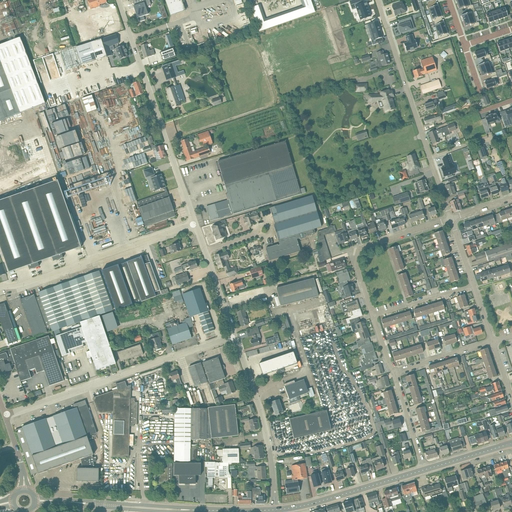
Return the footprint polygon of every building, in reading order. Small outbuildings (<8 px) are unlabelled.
[(87,0),(90,9),(95,8),(100,6),(99,5),(107,2),(105,0),(87,0)] [(136,5),(133,6),(137,18),(138,18),(139,22),(145,20),(143,16),(148,14),(145,7),(151,5),(151,3),(149,0),(135,0),(136,1),(135,1),(136,5)] [(165,0),(170,16),(185,11),(181,0),(165,0)] [(362,0),(351,0),(350,1),(354,10),(358,8),(362,20),(372,16),(367,2),(364,3),(362,0)] [(469,0),(468,0),(457,4),(459,9),(467,6),(468,10),(473,8),(472,5),(471,6),(469,0)] [(436,2),(427,6),(430,14),(440,10),(438,5),(437,5),(436,2)] [(395,7),(392,8),(395,17),(406,13),(403,3),(394,6),(395,7)] [(469,13),(462,16),(463,21),(475,17),(473,11),(474,11),(473,8),(468,10),(469,13)] [(440,10),(430,14),(433,22),(434,22),(442,19),(441,16),(442,16),(440,10)] [(102,12),(90,16),(92,22),(96,21),(98,29),(103,27),(104,30),(108,28),(107,26),(114,23),(111,15),(103,18),(102,12)] [(490,12),(486,13),(489,23),(494,21),(491,13),(490,12)] [(400,25),(398,26),(400,33),(412,30),(409,22),(412,22),(412,21),(411,17),(399,21),(400,25)] [(475,17),(463,21),(465,27),(473,24),(474,27),(479,25),(478,23),(475,17)] [(442,19),(434,22),(437,30),(446,28),(444,22),(443,22),(442,19)] [(378,21),(370,24),(375,37),(371,39),(373,45),(378,43),(377,39),(381,38),(378,29),(380,28),(380,29),(378,21)] [(446,28),(435,31),(438,40),(448,36),(447,34),(448,33),(446,28)] [(81,65),(97,60),(112,55),(109,46),(119,43),(116,34),(91,42),(75,48),(81,65)] [(407,43),(404,44),(406,51),(410,50),(411,51),(414,50),(413,49),(417,48),(415,40),(414,41),(412,35),(405,37),(407,43)] [(0,120),(45,103),(20,38),(0,45),(0,120)] [(445,42),(436,45),(438,50),(441,49),(441,50),(450,47),(448,41),(445,42)] [(149,51),(147,44),(141,46),(145,58),(155,55),(153,49),(149,51)] [(123,46),(116,49),(120,59),(128,56),(123,46)] [(174,48),(160,53),(163,61),(165,60),(176,57),(174,48)] [(486,49),(474,53),(476,59),(484,57),(485,60),(490,58),(489,55),(488,55),(486,49)] [(376,53),(379,61),(381,60),(383,66),(390,64),(387,54),(383,55),(382,51),(376,53)] [(433,57),(425,59),(421,61),(423,69),(420,70),(420,69),(413,71),(415,79),(422,76),(422,75),(425,74),(437,71),(433,57)] [(486,63),(478,66),(480,71),(491,67),(489,62),(491,61),(490,58),(485,60),(486,63)] [(167,81),(175,78),(177,77),(175,74),(172,63),(167,65),(163,66),(167,81)] [(491,67),(480,71),(482,76),(490,74),(491,77),(496,75),(495,72),(493,73),(491,67)] [(492,80),(484,83),(486,89),(499,85),(496,79),(497,78),(496,75),(491,77),(492,80)] [(420,86),(423,94),(441,87),(439,80),(420,86)] [(139,81),(134,83),(133,83),(136,91),(135,92),(137,96),(143,93),(139,81)] [(166,89),(173,108),(180,106),(179,102),(184,100),(179,85),(166,89)] [(389,90),(384,92),(380,93),(381,94),(368,95),(369,102),(372,102),(375,102),(375,101),(381,101),(381,100),(382,100),(385,107),(384,107),(385,112),(395,109),(391,98),(393,97),(391,91),(389,92),(389,90)] [(436,100),(429,103),(424,104),(426,108),(425,108),(425,110),(426,110),(427,111),(435,108),(437,107),(436,105),(437,105),(436,100)] [(447,107),(439,110),(441,114),(453,109),(457,107),(456,104),(460,102),(456,104),(452,105),(450,106),(447,107)] [(505,112),(500,114),(505,127),(511,124),(510,119),(511,118),(511,108),(505,111),(505,112)] [(485,119),(481,120),(486,133),(490,131),(489,129),(491,128),(490,124),(500,121),(499,117),(498,117),(496,113),(492,115),(492,114),(489,115),(489,116),(485,117),(485,119)] [(439,114),(428,118),(424,119),(425,124),(429,123),(430,124),(434,122),(441,120),(439,114)] [(453,123),(447,126),(449,132),(450,132),(456,130),(453,123)] [(435,130),(429,133),(433,144),(438,142),(439,142),(438,138),(437,134),(441,133),(443,137),(450,134),(450,132),(449,132),(447,126),(435,130)] [(212,129),(208,131),(190,137),(191,140),(198,137),(201,147),(212,144),(209,134),(213,133),(212,129)] [(366,130),(355,134),(358,141),(368,138),(366,130)] [(184,149),(183,150),(184,150),(186,155),(185,155),(186,158),(187,157),(188,161),(187,161),(194,159),(194,158),(210,153),(208,147),(192,152),(188,139),(181,141),(184,149)] [(227,200),(206,207),(210,221),(215,220),(277,201),(306,193),(304,188),(300,190),(285,141),(218,161),(227,193),(229,200),(227,200)] [(156,145),(146,149),(128,155),(133,168),(135,168),(133,162),(132,157),(144,152),(144,153),(151,151),(151,150),(153,150),(157,161),(162,159),(161,158),(166,157),(162,145),(157,147),(156,145)] [(484,145),(477,148),(481,160),(488,157),(484,145)] [(411,168),(410,169),(410,171),(420,168),(418,162),(417,162),(414,154),(407,157),(409,164),(410,164),(411,168)] [(445,167),(441,168),(444,176),(447,175),(448,178),(452,176),(452,174),(455,172),(452,164),(449,156),(442,159),(445,167)] [(42,159),(0,177),(0,192),(47,171),(42,159)] [(499,186),(500,188),(501,192),(508,190),(506,184),(505,180),(507,180),(506,176),(504,169),(501,161),(495,163),(497,169),(499,168),(502,174),(502,175),(503,177),(504,178),(501,179),(501,181),(498,182),(499,186)] [(154,177),(153,175),(154,174),(152,168),(144,171),(146,177),(150,176),(153,184),(150,185),(151,190),(155,189),(156,191),(165,187),(161,175),(154,177)] [(449,185),(445,186),(448,196),(456,193),(453,184),(452,182),(456,181),(455,177),(447,180),(449,185)] [(481,199),(489,196),(487,190),(490,189),(488,186),(486,177),(482,178),(484,184),(477,186),(481,199)] [(418,183),(415,184),(417,189),(419,189),(421,192),(428,190),(425,180),(417,182),(418,183)] [(58,181),(0,200),(0,246),(9,272),(28,266),(29,269),(39,266),(38,262),(52,257),(53,261),(63,258),(62,254),(81,247),(58,181)] [(492,185),(488,186),(490,189),(492,195),(498,193),(495,182),(491,184),(492,185)] [(398,196),(400,203),(410,200),(407,193),(398,196)] [(312,196),(271,208),(281,244),(266,250),(270,262),(299,253),(296,241),(315,235),(313,229),(321,226),(312,196)] [(176,218),(174,212),(173,212),(168,198),(121,214),(128,234),(153,225),(153,226),(176,218)] [(450,202),(454,212),(461,210),(458,199),(450,202)] [(426,206),(428,211),(430,216),(436,214),(434,207),(431,209),(430,205),(426,206)] [(417,211),(414,212),(417,220),(424,218),(422,211),(418,213),(417,211)] [(496,215),(499,223),(502,222),(502,221),(507,219),(505,211),(499,213),(499,214),(496,215)] [(409,216),(409,218),(411,222),(417,220),(414,212),(411,213),(412,215),(409,216)] [(260,218),(258,213),(250,215),(250,214),(249,214),(250,215),(245,217),(246,220),(245,221),(244,222),(244,223),(244,224),(245,224),(245,225),(246,225),(247,225),(248,228),(251,227),(250,225),(253,224),(252,221),(260,218)] [(373,222),(366,225),(367,227),(369,234),(376,232),(373,222),(376,221),(375,219),(373,213),(370,215),(373,222)] [(492,215),(486,217),(490,226),(492,226),(492,224),(495,223),(495,225),(498,223),(495,215),(492,216),(492,215)] [(357,228),(358,232),(360,237),(367,235),(364,228),(367,227),(366,225),(364,217),(361,218),(363,226),(357,228)] [(486,217),(481,219),(483,227),(486,226),(487,227),(490,226),(486,217)] [(398,218),(395,219),(398,227),(405,224),(403,218),(399,219),(398,218)] [(381,222),(377,224),(377,226),(379,231),(379,232),(384,231),(383,229),(386,229),(383,219),(380,220),(381,222)] [(390,222),(390,224),(392,229),(398,227),(395,219),(392,220),(393,221),(390,222)] [(481,219),(475,221),(478,228),(483,227),(481,219)] [(472,230),(470,223),(469,221),(465,223),(466,224),(464,225),(465,229),(466,232),(471,231),(472,230)] [(475,221),(470,223),(472,230),(478,228),(475,221)] [(225,222),(221,224),(212,227),(217,240),(225,236),(222,228),(226,227),(226,226),(227,226),(227,225),(227,224),(226,223),(225,222)] [(347,231),(349,236),(350,240),(357,238),(356,233),(354,229),(347,231)] [(434,233),(436,239),(444,236),(442,231),(434,233)] [(336,237),(337,240),(339,240),(341,244),(348,241),(347,238),(347,237),(346,234),(336,237)] [(436,239),(438,245),(446,242),(444,236),(436,239)] [(466,247),(469,255),(476,253),(474,248),(479,246),(478,243),(482,242),(481,240),(475,242),(475,244),(466,247)] [(438,245),(440,250),(448,248),(446,242),(438,245)] [(493,259),(494,260),(500,258),(505,256),(508,255),(511,254),(511,242),(485,252),(487,257),(488,261),(493,259)] [(171,246),(172,248),(173,253),(181,250),(179,243),(171,246)] [(260,251),(258,246),(249,249),(251,254),(253,253),(254,257),(259,255),(258,252),(260,251)] [(389,249),(390,254),(398,252),(396,246),(389,249)] [(448,248),(440,250),(442,256),(450,253),(448,248)] [(230,269),(227,259),(229,259),(226,252),(215,256),(219,268),(226,266),(227,270),(226,270),(228,276),(238,273),(236,267),(230,269)] [(390,254),(392,260),(400,258),(398,252),(390,254)] [(476,261),(487,257),(485,252),(474,255),(476,261)] [(101,271),(103,276),(115,310),(132,304),(132,305),(141,301),(141,302),(156,296),(161,294),(161,295),(164,294),(169,293),(167,289),(160,291),(147,255),(141,257),(127,262),(118,265),(101,271)] [(443,260),(445,265),(453,263),(451,257),(443,260)] [(343,258),(325,265),(328,273),(332,272),(346,267),(343,258)] [(392,260),(394,266),(402,263),(400,258),(392,260)] [(197,267),(195,261),(192,262),(191,262),(188,263),(181,266),(181,267),(174,269),(175,273),(185,270),(186,271),(187,271),(190,270),(197,267)] [(394,266),(396,272),(404,269),(402,263),(394,266)] [(445,265),(447,271),(455,269),(453,263),(445,265)] [(256,268),(253,268),(249,270),(252,279),(263,275),(260,266),(256,268)] [(502,267),(496,269),(499,276),(505,274),(502,267)] [(339,283),(340,286),(347,284),(346,281),(350,280),(348,272),(347,272),(346,269),(342,271),(336,273),(337,276),(339,283)] [(447,271),(449,277),(457,274),(455,269),(447,271)] [(99,271),(38,293),(40,297),(50,327),(52,331),(58,329),(75,323),(112,310),(100,276),(99,272),(99,271)] [(487,280),(485,272),(479,274),(482,282),(487,280)] [(175,277),(171,278),(174,285),(177,284),(189,280),(186,273),(175,277)] [(398,275),(400,281),(407,278),(405,273),(398,275)] [(449,277),(451,282),(451,283),(459,280),(457,274),(449,277)] [(400,281),(401,287),(409,284),(407,278),(400,281)] [(276,288),(281,306),(318,296),(313,279),(276,288)] [(235,283),(230,285),(232,292),(238,290),(244,288),(243,285),(241,281),(235,283)] [(343,295),(342,295),(341,296),(342,299),(345,298),(346,298),(351,296),(350,293),(354,292),(352,284),(347,286),(347,284),(340,286),(340,288),(343,287),(344,290),(341,291),(343,295)] [(401,287),(403,292),(411,290),(409,284),(401,287)] [(200,288),(182,295),(190,317),(198,315),(205,333),(214,330),(200,288)] [(403,292),(405,298),(413,296),(411,290),(403,292)] [(28,296),(20,299),(22,304),(33,337),(47,332),(46,329),(50,327),(40,297),(35,298),(34,294),(28,296)] [(456,297),(458,303),(466,300),(464,295),(456,297)] [(350,311),(359,308),(357,300),(353,301),(352,298),(347,300),(344,301),(348,312),(350,311)] [(466,300),(458,303),(460,309),(468,306),(466,300)] [(442,302),(436,303),(439,311),(440,314),(445,312),(444,309),(442,302)] [(0,319),(1,323),(10,320),(5,303),(0,304),(0,319)] [(436,303),(431,305),(433,313),(434,313),(434,315),(439,314),(438,311),(439,311),(436,303)] [(431,305),(425,307),(427,314),(433,313),(431,305)] [(425,307),(419,309),(422,316),(427,314),(425,307)] [(350,323),(357,321),(356,318),(362,316),(359,308),(350,311),(351,316),(350,316),(351,318),(341,321),(343,325),(350,323)] [(419,309),(413,310),(415,315),(416,318),(422,316),(419,309)] [(468,311),(464,312),(466,318),(476,315),(474,309),(469,310),(468,311)] [(249,324),(244,310),(236,313),(237,313),(241,326),(241,327),(246,325),(248,324),(249,324)] [(410,312),(404,313),(406,321),(412,319),(410,312)] [(404,313),(398,315),(401,323),(406,321),(404,313)] [(398,315),(392,317),(395,325),(397,324),(398,327),(401,327),(402,326),(400,323),(401,323),(398,315)] [(476,315),(466,318),(467,322),(468,325),(472,323),(472,324),(474,323),(478,322),(476,315)] [(116,364),(99,316),(80,323),(82,328),(56,336),(62,356),(70,354),(69,350),(83,345),(82,343),(86,342),(90,351),(86,352),(87,357),(91,357),(96,371),(111,366),(110,365),(116,364)] [(193,327),(190,317),(185,319),(185,320),(182,321),(183,324),(179,325),(178,321),(171,324),(171,325),(166,326),(172,344),(191,338),(188,328),(193,327)] [(392,317),(387,319),(389,326),(395,325),(392,317)] [(283,318),(279,319),(284,334),(287,332),(283,318)] [(387,319),(381,320),(383,328),(386,327),(388,332),(390,331),(389,326),(387,319)] [(1,323),(8,344),(18,340),(10,320),(1,323)] [(355,333),(358,332),(367,329),(364,321),(358,323),(357,321),(350,323),(351,326),(353,325),(355,333)] [(445,324),(437,327),(440,337),(443,337),(442,332),(441,332),(440,329),(441,328),(446,327),(445,324)] [(437,327),(428,329),(429,332),(435,330),(437,338),(440,337),(437,327)] [(463,329),(466,336),(474,334),(475,336),(482,333),(480,327),(476,329),(476,328),(472,329),(471,327),(469,327),(463,329)] [(357,345),(364,342),(363,339),(369,337),(367,329),(358,332),(361,340),(356,342),(357,345)] [(423,331),(420,332),(423,342),(426,341),(424,334),(429,332),(428,329),(423,331)] [(154,346),(155,350),(162,348),(158,338),(160,337),(158,332),(152,334),(153,339),(149,341),(151,347),(154,346)] [(250,341),(252,347),(260,345),(258,339),(261,338),(260,334),(253,336),(254,340),(250,341)] [(268,345),(279,342),(277,334),(273,335),(274,339),(267,341),(268,345)] [(455,334),(449,336),(451,344),(457,342),(455,334)] [(49,336),(8,349),(13,365),(15,364),(21,381),(31,378),(29,370),(35,368),(37,373),(44,371),(49,386),(64,381),(51,344),(55,343),(54,338),(50,340),(49,336)] [(443,338),(444,341),(445,346),(451,344),(449,336),(443,338)] [(438,340),(432,341),(434,349),(440,347),(438,340)] [(426,343),(427,346),(428,351),(434,349),(432,341),(426,343)] [(364,349),(366,354),(374,351),(371,343),(365,345),(364,342),(357,345),(350,347),(351,349),(352,349),(353,350),(361,347),(361,350),(364,349)] [(117,352),(119,357),(120,362),(123,361),(123,362),(124,361),(143,354),(140,344),(117,352)] [(415,346),(417,354),(423,352),(421,345),(415,346)] [(409,348),(412,356),(417,354),(415,346),(409,348)] [(404,350),(406,358),(412,356),(409,348),(404,350)] [(5,350),(5,351),(3,351),(0,352),(0,367),(1,371),(2,371),(2,372),(3,372),(4,372),(4,373),(5,372),(12,370),(11,366),(13,365),(8,349),(5,350)] [(360,364),(362,367),(372,364),(371,361),(377,359),(374,351),(366,354),(364,354),(365,359),(362,360),(363,363),(360,364)] [(264,362),(259,364),(263,375),(268,373),(274,371),(280,370),(286,368),(292,366),(297,364),(293,352),(288,354),(282,356),(276,358),(270,360),(264,362)] [(398,352),(392,354),(395,361),(400,359),(398,352)] [(476,362),(490,358),(489,353),(481,355),(482,359),(479,360),(479,359),(475,360),(476,362)] [(218,357),(201,363),(208,384),(209,384),(216,404),(223,402),(221,397),(218,398),(215,389),(219,387),(220,392),(226,390),(227,394),(231,393),(232,394),(232,393),(235,392),(232,383),(228,384),(228,383),(224,384),(222,379),(225,378),(222,370),(223,369),(224,368),(225,367),(224,366),(223,365),(222,365),(221,366),(218,357)] [(457,358),(451,359),(453,367),(459,365),(457,358)] [(483,362),(485,367),(493,365),(490,358),(476,362),(476,364),(483,362)] [(451,359),(445,361),(448,369),(453,367),(451,359)] [(445,361),(440,363),(442,371),(448,369),(445,361)] [(208,384),(201,363),(188,367),(190,372),(195,387),(207,382),(207,384),(208,384)] [(440,363),(434,365),(436,373),(442,371),(440,363)] [(376,371),(371,372),(373,376),(377,375),(379,374),(383,373),(381,364),(374,365),(376,371)] [(428,367),(430,371),(431,374),(436,373),(434,365),(428,367)] [(485,367),(487,373),(495,370),(493,365),(485,367)] [(163,367),(140,375),(141,379),(144,378),(143,376),(164,370),(163,367)] [(495,370),(487,373),(489,379),(492,378),(497,377),(495,370)] [(171,379),(173,384),(177,382),(178,385),(181,384),(179,376),(177,371),(169,374),(171,379)] [(406,376),(407,382),(415,380),(413,374),(406,376)] [(389,386),(387,376),(380,378),(380,379),(377,380),(378,381),(376,382),(378,389),(389,386)] [(304,380),(289,385),(284,387),(289,400),(290,403),(299,400),(298,397),(308,393),(304,380)] [(407,382),(409,388),(417,386),(415,380),(407,382)] [(438,389),(432,391),(434,397),(437,396),(443,394),(442,392),(442,390),(440,385),(440,384),(439,380),(435,381),(438,389)] [(113,413),(112,456),(112,457),(128,457),(129,446),(133,446),(133,435),(129,435),(129,426),(134,426),(134,424),(137,424),(137,403),(130,402),(131,385),(127,387),(125,381),(116,384),(117,390),(93,398),(95,403),(98,413),(113,413)] [(484,387),(479,388),(480,392),(485,391),(500,386),(498,382),(491,384),(491,386),(485,389),(484,387)] [(480,392),(478,393),(471,395),(472,399),(479,397),(479,396),(485,394),(485,393),(486,393),(490,392),(490,394),(501,391),(500,386),(485,391),(480,392)] [(383,393),(384,398),(392,396),(391,390),(383,393)] [(411,394),(413,399),(420,397),(419,391),(411,394)] [(489,398),(490,402),(495,400),(503,397),(502,392),(490,396),(486,397),(486,399),(489,398)] [(383,405),(386,404),(394,402),(392,396),(384,398),(382,399),(383,405)] [(420,397),(413,399),(414,405),(422,403),(420,397)] [(491,406),(494,405),(495,407),(506,404),(504,399),(490,403),(491,406)] [(22,428),(15,430),(25,459),(87,437),(97,433),(85,400),(73,405),(74,409),(22,427),(22,428)] [(271,402),(275,415),(279,414),(280,414),(280,413),(283,412),(279,400),(271,402)] [(162,408),(162,413),(172,413),(172,408),(170,408),(170,407),(172,407),(171,401),(163,402),(164,407),(166,407),(166,408),(162,408)] [(386,404),(388,410),(396,407),(394,402),(386,404)] [(211,438),(238,435),(235,405),(230,405),(208,408),(208,409),(211,438)] [(239,412),(241,411),(242,413),(248,411),(249,414),(251,413),(251,414),(252,413),(254,412),(252,405),(240,408),(240,409),(238,409),(239,412)] [(506,406),(488,411),(490,416),(508,411),(506,406)] [(396,407),(388,410),(390,416),(398,413),(396,407)] [(175,409),(174,463),(175,463),(196,463),(196,449),(190,449),(190,446),(190,440),(206,440),(206,439),(211,438),(208,409),(206,409),(175,409)] [(326,411),(294,418),(289,419),(294,439),(299,438),(331,430),(326,411)] [(500,416),(502,422),(504,421),(503,418),(509,416),(508,413),(501,415),(500,416)] [(249,420),(251,431),(259,429),(256,419),(249,420)] [(384,422),(385,422),(386,426),(393,424),(394,429),(401,426),(399,419),(392,421),(390,422),(390,419),(383,421),(384,422)] [(438,427),(434,428),(435,431),(442,429),(441,426),(440,421),(437,422),(438,427)] [(428,424),(421,426),(422,432),(425,431),(425,434),(432,432),(435,431),(434,428),(431,428),(431,429),(430,429),(428,424)] [(489,426),(492,434),(493,439),(498,437),(496,433),(495,429),(493,425),(489,426)] [(495,427),(497,432),(499,437),(505,435),(502,428),(501,425),(495,427)] [(474,436),(476,439),(477,444),(488,440),(485,432),(474,436)] [(383,434),(378,435),(382,445),(383,449),(388,448),(383,434)] [(93,455),(87,437),(25,459),(31,475),(38,473),(38,474),(81,459),(83,468),(77,468),(77,481),(82,481),(82,482),(88,482),(99,482),(99,468),(95,468),(93,455)] [(450,444),(451,447),(452,451),(462,448),(462,447),(465,446),(463,438),(459,439),(460,441),(450,444)] [(402,451),(403,454),(404,459),(411,457),(409,449),(407,444),(404,445),(405,451),(402,451)] [(438,445),(440,450),(441,455),(449,453),(446,446),(442,447),(441,444),(438,445)] [(379,457),(371,459),(370,459),(372,464),(374,463),(376,470),(384,467),(380,456),(385,455),(382,445),(376,447),(379,457)] [(262,446),(253,447),(255,459),(264,458),(262,446)] [(425,452),(427,459),(437,456),(435,449),(434,446),(430,447),(431,450),(425,452)] [(238,449),(223,449),(223,450),(223,456),(223,463),(229,463),(229,464),(232,464),(232,463),(239,463),(238,449)] [(391,457),(392,460),(394,465),(400,463),(398,459),(400,458),(398,452),(394,453),(395,456),(391,457)] [(370,459),(371,459),(370,458),(366,459),(366,460),(361,462),(362,466),(359,467),(361,473),(362,475),(365,474),(365,472),(372,470),(370,464),(372,464),(370,459)] [(504,477),(505,481),(508,480),(507,477),(508,476),(508,473),(510,473),(508,468),(508,466),(506,461),(500,463),(502,470),(504,477)] [(215,462),(205,462),(205,467),(208,467),(207,478),(215,478),(215,476),(218,476),(218,463),(215,463),(215,462)] [(200,475),(200,463),(196,463),(175,463),(174,463),(174,475),(179,475),(179,484),(195,484),(195,475),(200,475)] [(218,463),(218,476),(219,476),(219,478),(226,478),(228,478),(228,488),(231,488),(231,477),(229,471),(229,463),(223,463),(218,463)] [(293,475),(292,476),(292,481),(297,480),(307,478),(305,463),(292,466),(293,475)] [(496,472),(502,470),(500,463),(494,465),(496,472)] [(168,468),(165,468),(160,468),(160,477),(155,477),(155,479),(155,480),(155,482),(163,482),(163,481),(168,481),(168,470),(172,470),(172,464),(168,464),(168,468)] [(346,470),(347,473),(348,478),(355,476),(353,471),(355,471),(354,466),(353,464),(348,465),(349,469),(346,470)] [(265,467),(260,467),(257,467),(258,479),(266,479),(265,467)] [(489,467),(483,469),(485,475),(485,478),(492,476),(489,467)] [(337,481),(338,482),(340,481),(340,480),(344,478),(341,468),(337,469),(338,473),(335,474),(337,481)] [(471,471),(470,468),(463,471),(464,475),(462,475),(463,479),(473,476),(473,479),(474,479),(472,472),(472,471),(471,471)] [(322,472),(321,472),(325,484),(328,483),(328,484),(331,483),(331,482),(328,471),(326,471),(325,469),(321,470),(322,472)] [(485,475),(483,469),(477,471),(479,477),(485,475)] [(321,485),(318,474),(317,474),(316,471),(313,472),(313,475),(311,475),(314,487),(315,487),(315,488),(318,487),(318,486),(321,485)] [(448,488),(449,492),(453,491),(452,487),(458,485),(457,480),(456,476),(444,479),(446,484),(447,488),(448,488)] [(288,480),(285,481),(285,484),(286,489),(286,494),(300,491),(298,482),(297,480),(292,481),(293,483),(289,484),(288,480)] [(415,496),(418,495),(414,483),(407,485),(412,497),(410,493),(414,492),(415,496)] [(421,488),(422,493),(424,497),(432,495),(432,496),(442,493),(439,484),(429,487),(429,486),(421,488)] [(407,485),(401,487),(406,501),(412,499),(412,497),(407,485)] [(256,500),(256,504),(265,504),(265,495),(260,495),(260,489),(259,488),(256,488),(252,488),(252,500),(256,500)] [(480,494),(474,497),(472,493),(470,494),(473,503),(475,503),(476,506),(483,504),(484,507),(487,505),(485,499),(482,494),(484,493),(481,488),(478,489),(480,494)] [(383,504),(384,508),(384,509),(392,506),(391,502),(401,498),(400,493),(397,494),(396,489),(384,492),(385,498),(382,500),(383,504)] [(238,504),(251,504),(251,492),(247,492),(247,496),(238,496),(238,504)] [(366,496),(368,500),(369,504),(376,502),(377,505),(379,504),(377,497),(376,493),(366,496)] [(502,501),(503,502),(504,507),(511,505),(510,500),(508,494),(505,495),(505,496),(501,497),(499,497),(500,497),(501,502),(502,501)] [(354,500),(355,505),(357,510),(364,507),(361,498),(354,500)] [(351,500),(343,503),(344,508),(344,509),(345,511),(354,511),(355,511),(353,505),(351,500)] [(490,502),(491,505),(493,510),(500,508),(498,500),(490,502)]
